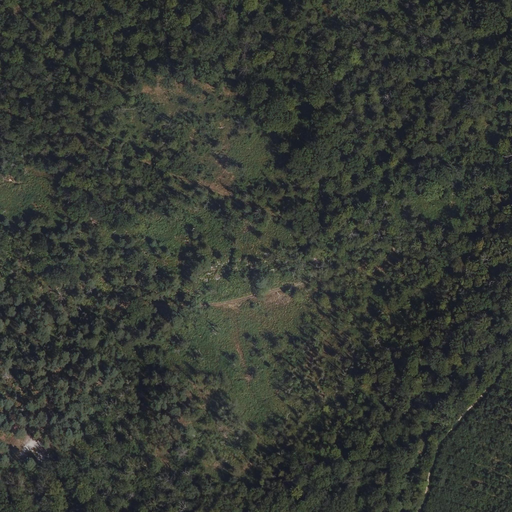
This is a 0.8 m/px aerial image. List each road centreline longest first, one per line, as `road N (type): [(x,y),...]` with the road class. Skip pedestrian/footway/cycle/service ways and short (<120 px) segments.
road 1 (track): [(0,104),(511,306)]
road 2 (track): [(420,511),(447,434),(511,358)]
